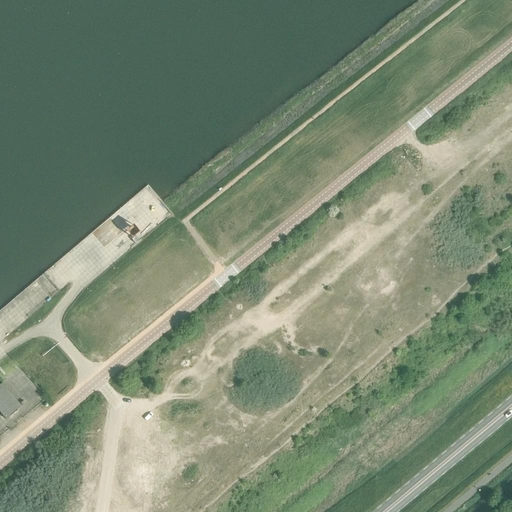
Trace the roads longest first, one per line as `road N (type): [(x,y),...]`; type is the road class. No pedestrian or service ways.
road 1 (tertiary): [(0,463),(511,43)]
road 2 (secondary): [(511,400),(377,511)]
road 3 (secondary): [(392,511),(511,412)]
